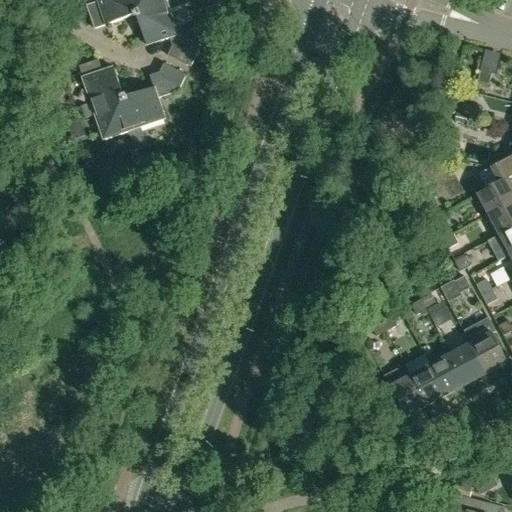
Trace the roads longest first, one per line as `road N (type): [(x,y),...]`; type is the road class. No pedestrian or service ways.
road 1 (tertiary): [(178,511),(362,0)]
road 2 (tertiary): [(321,0),(140,501)]
